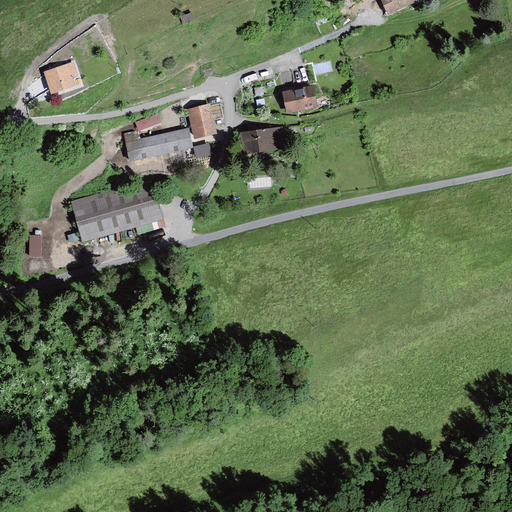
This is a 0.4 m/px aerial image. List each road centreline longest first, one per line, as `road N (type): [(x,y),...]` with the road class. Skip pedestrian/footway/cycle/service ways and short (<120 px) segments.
road 1 (track): [(180,245),(511,170)]
road 2 (unclassified): [(0,286),(180,245)]
road 3 (track): [(229,122),(309,119),(390,100)]
